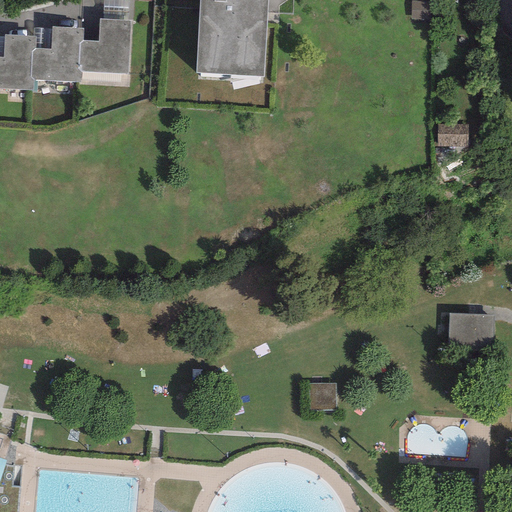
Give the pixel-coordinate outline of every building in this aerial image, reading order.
[(127,0),(102,0),(102,20),(127,21),(127,0)] [(266,0),(198,0),(194,73),(261,77),(266,0)] [(429,2),(410,1),(410,20),(429,20),(429,2)] [(98,42),(82,41),(78,44),(77,69),(81,73),(127,73),(130,21),(127,21),(102,20),(99,19),(98,42)] [(50,50),(34,49),(31,52),(30,78),(33,80),(81,82),(81,73),(77,69),(78,44),(82,41),(81,28),(51,27),(51,29),(50,50)] [(32,28),(32,37),(35,37),(34,49),(50,50),(51,29),(50,29),(32,28)] [(2,58),(0,57),(0,88),(32,90),(33,80),(30,78),(31,52),(34,49),(35,37),(32,37),(3,35),(3,37),(2,58)] [(491,321),(446,320),(445,357),(490,359),(491,321)] [(334,387),(306,386),(305,411),(333,411),(334,387)]
